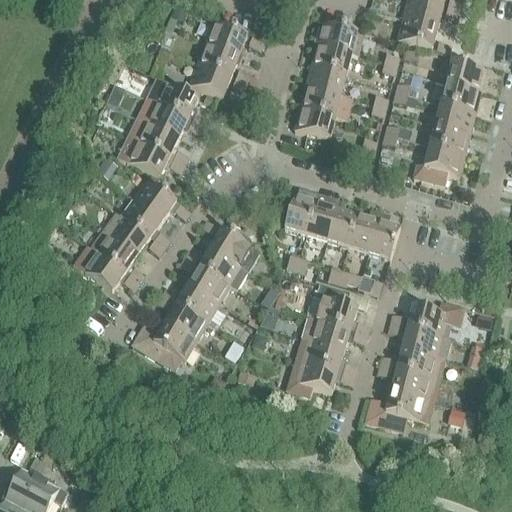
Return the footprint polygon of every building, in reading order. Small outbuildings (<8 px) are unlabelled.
[(408,0),(408,3),(443,12),(445,0),(408,0)] [(408,3),(403,24),(437,33),(443,12),(408,3)] [(447,14),(459,17),(462,8),(450,4),(447,14)] [(445,23),(457,26),(459,17),(447,14),(445,23)] [(437,33),(403,24),(397,46),(432,55),(437,33)] [(214,28),(205,50),(239,63),(247,41),(214,28)] [(316,51),(351,60),(357,62),(362,45),(356,43),(357,38),(322,29),(316,51)] [(263,48),(252,43),(248,52),(260,57),(263,48)] [(448,60),(451,51),(439,48),(436,57),(448,60)] [(205,50),(198,70),(231,83),(239,63),(205,50)] [(316,51),(311,72),(346,81),(351,60),(316,51)] [(404,64),(416,67),(419,58),(407,55),(404,64)] [(384,69),(396,72),(398,63),(386,59),(384,69)] [(452,67),(446,89),(481,98),(486,76),(452,67)] [(396,72),(384,69),(382,78),(394,81),(396,72)] [(231,83),(198,70),(189,91),(223,104),(231,83)] [(311,72),(306,93),(340,102),(346,81),(311,72)] [(236,85),(247,89),(251,80),(239,76),(236,85)] [(247,89),(236,85),(232,93),(244,98),(247,89)] [(166,88),(156,109),(188,125),(198,104),(166,88)] [(396,98),(408,101),(410,92),(398,89),(396,98)] [(481,98),(446,89),(440,110),(475,119),(481,98)] [(306,93),(300,114),(335,123),(347,126),(352,105),(340,102),(306,93)] [(408,101),(396,98),(393,107),(405,110),(408,101)] [(373,110),(385,114),(388,104),(376,101),(373,110)] [(156,109),(146,128),(179,144),(188,125),(156,109)] [(385,114),(373,110),(371,120),(383,123),(385,114)] [(475,119),(440,110),(435,131),(470,140),(475,119)] [(335,123),(300,114),(295,136),(329,145),(335,123)] [(192,127),(204,132),(208,124),(196,118),(192,127)] [(173,166),(178,157),(173,155),(179,144),(146,128),(137,124),(128,143),(137,148),(169,163),(173,166)] [(204,132),(192,127),(188,135),(199,141),(204,132)] [(387,131),(385,140),(397,143),(399,134),(387,131)] [(435,131),(430,152),(464,160),(470,140),(435,131)] [(382,149),(395,152),(397,143),(385,140),(382,149)] [(119,161),(128,165),(127,168),(159,184),(169,163),(137,148),(128,143),(119,161)] [(362,153),(374,157),(377,147),(365,144),(362,153)] [(464,160),(430,152),(424,172),(417,170),(413,183),(444,191),(447,180),(459,183),(464,160)] [(173,166),(185,171),(189,163),(178,157),(173,166)] [(185,171),(173,166),(169,174),(180,180),(185,171)] [(147,187),(134,205),(163,226),(176,208),(147,187)] [(284,234),(306,240),(316,206),(295,199),(284,234)] [(316,206),(306,240),(327,247),(337,212),(330,210),(332,204),(318,200),(316,206)] [(134,205),(121,223),(150,244),(163,226),(134,205)] [(174,218),(185,225),(190,218),(180,210),(174,218)] [(327,247),(348,253),(358,218),(337,212),(327,247)] [(348,253),(368,259),(380,219),(373,217),(372,223),(358,218),(348,253)] [(115,219),(103,236),(138,261),(150,244),(121,223),(115,219)] [(380,219),(368,259),(390,266),(400,231),(385,227),(387,221),(380,219)] [(202,234),(213,241),(218,233),(207,226),(202,234)] [(217,243),(210,255),(241,273),(252,254),(247,251),(249,247),(248,244),(242,240),(239,241),(237,244),(218,233),(213,241),(217,243)] [(90,254),(96,258),(125,279),(131,271),(138,261),(103,236),(90,254)] [(154,247),(164,254),(170,246),(160,239),(154,247)] [(164,254),(154,247),(149,254),(159,262),(164,254)] [(210,255),(199,273),(230,292),(241,273),(210,255)] [(184,264),(195,271),(200,263),(189,256),(184,264)] [(125,279),(96,258),(83,276),(112,297),(120,286),(125,279)] [(286,273),(296,276),(299,264),(290,261),(286,273)] [(195,271),(184,264),(179,272),(190,279),(195,271)] [(296,276),(305,279),(308,267),(299,264),(296,276)] [(125,279),(139,289),(145,281),(131,271),(125,279)] [(230,292),(199,273),(188,292),(218,310),(230,292)] [(328,286),(337,288),(340,277),(331,274),(328,286)] [(340,277),(337,288),(346,291),(350,279),(340,277)] [(120,286),(134,297),(139,289),(125,279),(120,286)] [(370,298),(379,301),(383,289),(374,287),(370,298)] [(349,298),(319,290),(316,302),(346,311),(349,298)] [(188,292),(177,310),(207,329),(218,310),(188,292)] [(162,301),(172,308),(177,300),(166,293),(162,301)] [(172,308),(162,301),(157,309),(167,316),(172,308)] [(307,323),(308,323),(316,326),(367,341),(370,332),(353,327),(357,314),(346,311),(316,302),(313,301),(307,323)] [(405,323),(403,332),(407,334),(442,343),(445,329),(459,333),(464,313),(441,307),(438,318),(413,312),(410,324),(405,323)] [(165,329),(196,347),(207,329),(177,310),(165,329)] [(390,329),(402,332),(403,332),(405,323),(393,320),(390,329)] [(490,336),(494,323),(482,320),(479,333),(490,336)] [(308,323),(302,344),(344,357),(348,345),(364,350),(367,341),(316,326),(308,323)] [(196,347),(165,329),(159,339),(144,330),(132,350),(174,376),(181,364),(184,367),(196,347)] [(402,332),(390,329),(388,338),(400,342),(402,332)] [(405,343),(402,355),(437,363),(442,343),(407,334),(403,332),(402,332),(400,342),(405,343)] [(302,344),(296,365),(355,382),(357,373),(341,368),(344,357),(302,344)] [(402,355),(396,376),(439,387),(445,366),(437,363),(402,355)] [(380,371),(392,374),(394,365),(382,362),(380,371)] [(355,382),(296,365),(287,396),(310,403),(313,393),(332,399),(335,386),(352,391),(355,382)] [(392,374),(380,371),(377,380),(389,383),(392,374)] [(434,407),(439,387),(396,376),(391,396),(434,407)] [(391,396),(388,409),(371,405),(365,428),(400,437),(404,423),(428,429),(434,407),(391,396)] [(5,505),(18,511),(50,511),(53,507),(61,511),(68,498),(22,473),(15,487),(11,486),(7,487),(4,490),(4,493),(5,497),(8,500),(5,505)]
